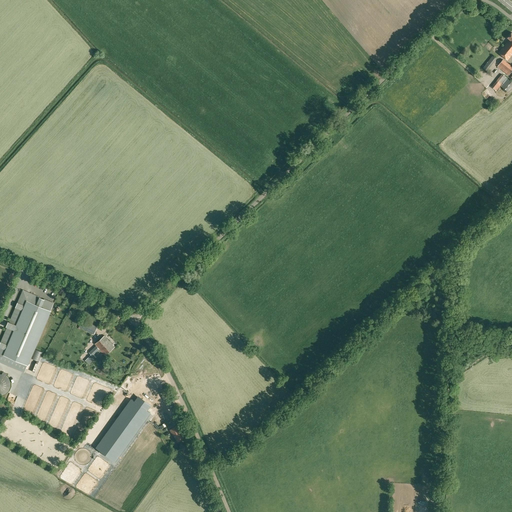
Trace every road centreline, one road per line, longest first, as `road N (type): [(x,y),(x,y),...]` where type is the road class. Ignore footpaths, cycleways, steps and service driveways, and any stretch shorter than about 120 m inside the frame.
road 1 (unclassified): [(129,316),(464,0)]
road 2 (track): [(207,463),(251,441),(456,254)]
road 3 (unclassified): [(227,511),(181,398),(129,316)]
road 4 (unclassified): [(129,316),(0,256)]
